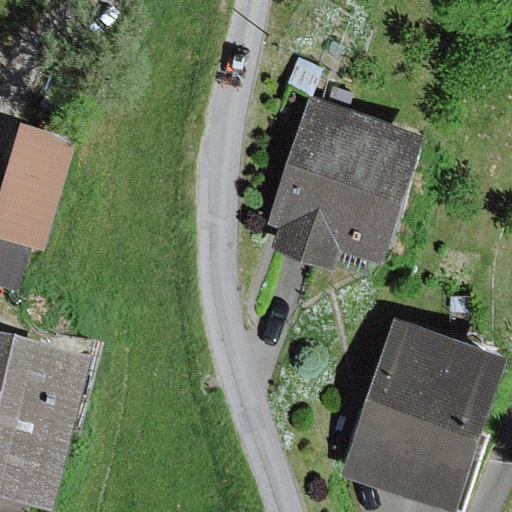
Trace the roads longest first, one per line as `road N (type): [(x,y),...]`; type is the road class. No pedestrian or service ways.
road 1 (tertiary): [(284,511),(239,383),(222,294),(220,191),(251,0)]
road 2 (track): [(0,117),(52,46),(110,0)]
